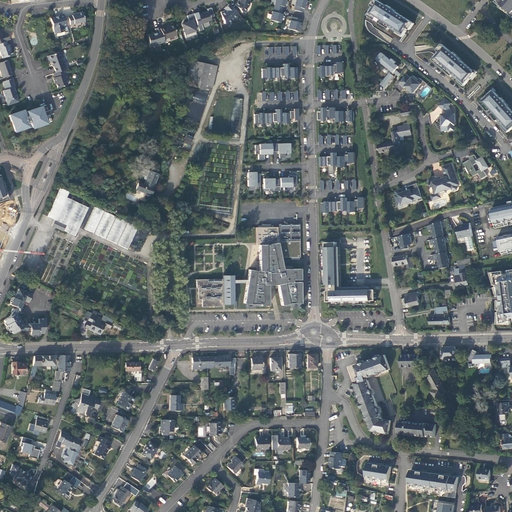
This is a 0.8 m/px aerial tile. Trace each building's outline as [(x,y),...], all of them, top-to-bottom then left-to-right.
[(237,13),(240,10),(242,12),(247,7),(249,6),(249,3),(249,2),(249,0),(237,0),(237,2),(235,5),(232,7),(237,13)] [(285,0),(274,0),(274,4),(274,8),(281,10),(282,7),(282,6),(283,2),(285,3),(285,0)] [(306,0),(304,0),(295,0),(294,6),(295,6),(294,10),(301,12),(302,9),(302,8),(303,4),(305,5),(306,0)] [(373,7),(368,15),(371,17),(372,16),(384,23),(383,25),(387,27),(390,29),(391,27),(404,36),(408,29),(412,22),(396,12),(397,11),(387,5),(386,6),(377,0),(373,7)] [(511,0),(498,0),(496,3),(503,8),(504,7),(509,11),(508,13),(511,16),(511,0)] [(231,20),(234,20),(236,17),(235,16),(238,14),(237,13),(232,7),(228,4),(225,7),(227,9),(225,10),(220,12),(224,24),(227,24),(231,20)] [(272,11),(269,20),(279,23),(281,18),(279,18),(280,14),(281,10),(274,8),(273,12),(272,11)] [(194,16),(197,27),(199,31),(203,30),(201,24),(211,20),(208,11),(202,13),(202,12),(197,14),(198,15),(194,16)] [(82,12),(68,16),(70,25),(85,21),(82,12)] [(194,28),(197,27),(194,16),(193,13),(187,16),(189,22),(181,24),(186,38),(196,35),(194,28)] [(68,32),(63,14),(58,15),(59,17),(56,18),(55,17),(50,18),(54,34),(64,31),(64,33),(68,32)] [(372,16),(371,17),(383,25),(384,23),(372,16)] [(290,20),(287,29),(298,31),(299,27),(297,26),(298,22),(299,22),(300,19),(292,17),(291,20),(290,20)] [(160,28),(163,39),(176,35),(173,25),(170,27),(164,28),(164,27),(160,28)] [(163,39),(160,28),(159,27),(155,28),(156,33),(154,34),(153,32),(148,34),(149,47),(153,46),(154,48),(160,46),(159,44),(164,42),(163,39)] [(0,42),(6,41),(9,40),(6,33),(2,34),(0,29),(0,42)] [(8,45),(6,41),(0,42),(0,52),(2,58),(12,55),(10,49),(9,44),(8,45)] [(439,52),(433,59),(436,62),(437,60),(448,70),(446,71),(450,74),(452,76),(453,75),(465,85),(470,79),(476,73),(461,60),(462,59),(453,52),(453,53),(444,46),(439,52)] [(53,67),(55,73),(63,70),(67,69),(65,63),(63,64),(59,52),(47,56),(49,61),(50,61),(52,66),(53,67)] [(394,73),(399,77),(401,74),(396,70),(399,67),(396,64),(397,62),(393,59),(391,60),(382,53),(377,59),(391,71),(384,80),(389,83),(394,76),(392,75),(394,73)] [(12,74),(8,60),(0,62),(0,70),(2,78),(6,76),(11,75),(12,74)] [(216,66),(190,60),(185,85),(211,91),(216,66)] [(437,60),(436,62),(446,71),(448,70),(437,60)] [(335,65),(335,66),(335,72),(339,72),(339,74),(344,73),(344,62),(339,62),(339,65),(337,65),(335,65)] [(288,77),(287,67),(287,64),(282,64),(282,67),(281,68),(279,68),(279,76),(283,76),(283,77),(288,77)] [(327,76),(326,66),(323,66),(321,66),(321,67),(318,67),(318,77),(322,76),(322,77),(327,77),(327,76)] [(335,72),(335,66),(331,66),(326,66),(327,76),(335,76),(335,72)] [(270,68),(270,67),(267,67),(265,67),(265,68),(261,69),(262,78),(265,78),(265,79),(270,79),(270,78),(270,68)] [(292,67),(287,67),(288,77),(297,77),(296,67),(292,67)] [(279,76),(279,68),(274,68),(270,68),(270,78),(279,77),(279,76)] [(55,73),(53,74),(54,77),(53,78),(54,83),(55,83),(57,88),(67,85),(64,75),(64,74),(63,70),(55,73)] [(425,87),(427,84),(420,78),(418,80),(414,76),(412,78),(407,75),(399,84),(404,88),(405,87),(407,85),(410,88),(409,89),(408,93),(416,94),(416,91),(419,88),(421,89),(424,86),(425,87)] [(15,87),(12,78),(7,80),(2,82),(5,90),(3,91),(8,105),(18,101),(13,87),(15,87)] [(196,90),(192,100),(205,105),(208,95),(196,90)] [(488,96),(480,102),(483,105),(484,104),(494,115),(492,116),(495,119),(497,121),(499,120),(509,132),(511,128),(511,110),(508,107),(509,106),(502,98),(501,98),(493,90),(488,96)] [(234,111),(236,111),(235,114),(241,115),(242,98),(235,98),(234,111)] [(449,130),(455,130),(455,125),(456,125),(455,114),(452,114),(452,110),(448,107),(452,104),(445,98),(439,106),(445,111),(448,111),(449,114),(447,114),(443,115),(443,120),(441,120),(442,126),(448,125),(449,130)] [(484,104),(483,105),(492,116),(494,115),(484,104)] [(11,120),(15,130),(20,129),(21,129),(29,127),(27,123),(30,122),(32,128),(52,121),(50,115),(45,116),(44,112),(48,111),(46,105),(27,111),(27,113),(24,114),(23,110),(10,115),(12,120),(11,120)] [(328,117),(328,110),(328,108),(322,108),(323,112),(321,112),(319,112),(319,120),(323,120),(323,121),(328,121),(328,117)] [(337,118),(336,111),(336,108),(331,108),(331,110),(329,110),(328,110),(328,117),(332,117),(332,120),(337,118)] [(280,122),(280,113),(280,109),(275,109),(275,113),(273,113),(271,113),(271,121),(275,121),(275,122),(280,122)] [(289,111),(289,113),(289,118),(293,118),(293,121),(298,119),(297,109),(292,109),(292,111),(290,111),(289,111)] [(349,112),(345,112),(345,121),(349,121),(349,122),(354,122),(354,110),(351,110),(349,110),(349,112)] [(345,121),(345,112),(345,111),(341,111),(336,111),(337,118),(337,121),(345,121)] [(263,123),(262,113),(259,113),(257,113),(257,114),(254,114),(254,123),(258,123),(258,124),(263,124),(263,123)] [(271,121),(271,113),(267,113),(262,113),(263,123),(271,123),(271,121)] [(289,118),(289,113),(284,113),(280,113),(280,122),(289,122),(289,118)] [(402,149),(401,140),(401,137),(404,136),(412,135),(410,123),(406,124),(406,126),(399,127),(399,131),(393,132),(392,132),(394,141),(391,142),(378,144),(379,148),(379,147),(378,147),(377,147),(376,148),(376,149),(376,150),(377,150),(377,151),(378,151),(378,150),(379,150),(380,153),(402,149)] [(184,143),(189,145),(193,137),(187,135),(184,143)] [(271,144),(271,142),(264,143),(264,144),(258,144),(258,145),(254,145),(255,154),(258,154),(258,159),(264,159),(264,154),(264,151),(271,151),(271,144)] [(271,144),(271,151),(279,151),(279,158),(284,158),(284,153),(289,153),(288,143),(271,144)] [(346,155),(346,156),(346,162),(350,162),(350,164),(355,163),(355,152),(350,153),(350,155),(348,155),(346,155)] [(338,166),(337,156),(337,153),(332,153),(333,157),(331,157),(329,157),(329,165),(333,165),(333,166),(338,166)] [(487,176),(484,171),(490,167),(483,157),(478,160),(475,155),(469,157),(471,159),(464,163),(472,177),(479,173),(482,179),(487,176)] [(346,162),(346,156),(342,156),(337,156),(338,166),(347,166),(346,162)] [(329,168),(329,165),(329,157),(325,157),(320,157),(320,168),(329,168)] [(440,195),(446,193),(445,190),(452,188),(452,190),(454,191),(457,190),(458,188),(457,186),(456,184),(459,183),(452,164),(443,167),(447,178),(447,180),(442,181),(442,179),(441,179),(437,180),(437,178),(436,178),(435,177),(430,179),(429,180),(430,184),(430,186),(431,186),(432,188),(434,187),(436,193),(439,192),(440,195)] [(145,180),(149,171),(142,168),(139,175),(144,177),(143,179),(145,180)] [(253,170),(248,170),(248,186),(255,186),(255,189),(260,189),(259,173),(255,174),(253,174),(253,172),(253,170)] [(150,195),(158,174),(149,171),(145,180),(144,184),(138,182),(135,189),(150,195)] [(296,176),(288,176),(288,179),(286,179),(286,178),(279,178),(279,179),(279,187),(283,187),(283,190),(291,190),(291,187),(296,186),(296,176)] [(271,178),(263,178),(263,188),(268,188),(268,191),(280,190),(279,187),(279,179),(273,179),(271,179),(271,178)] [(419,201),(423,200),(417,183),(409,186),(410,190),(406,192),(407,193),(403,194),(401,190),(396,192),(397,195),(395,196),(397,202),(401,200),(403,205),(408,202),(408,204),(413,202),(413,201),(418,199),(419,201)] [(439,192),(436,193),(431,195),(433,201),(441,198),(440,195),(439,192)] [(66,197),(55,220),(66,225),(63,231),(75,236),(88,208),(66,197)] [(356,201),(356,207),(360,207),(360,209),(365,208),(365,197),(360,198),(360,200),(358,200),(356,200),(356,201)] [(348,211),(347,201),(347,198),(342,198),(342,202),(341,202),(339,202),(339,210),(343,210),(343,211),(348,211)] [(0,250),(1,249),(15,216),(8,200),(0,202),(0,250)] [(330,212),(330,202),(330,201),(327,201),(325,202),(325,203),(321,203),(321,212),(325,212),(325,213),(330,213),(330,212)] [(356,211),(356,207),(356,201),(352,201),(347,201),(348,211),(356,211)] [(339,210),(339,202),(334,202),(330,202),(330,212),(339,212),(339,210)] [(511,202),(487,208),(493,230),(511,225),(511,202)] [(94,207),(84,230),(128,249),(138,226),(94,207)] [(55,220),(52,227),(63,231),(66,225),(55,220)] [(432,230),(434,239),(443,237),(442,234),(443,233),(441,221),(428,226),(429,231),(432,230)] [(473,236),(470,223),(463,224),(464,225),(457,226),(459,239),(460,238),(465,237),(473,236)] [(289,304),(300,303),(300,282),(292,282),(292,280),(300,280),(299,269),(292,269),(292,266),(282,266),(280,258),(299,257),(299,224),(279,224),(279,233),(277,233),(277,227),(256,227),(256,245),(259,245),(259,271),(248,269),(247,280),(233,280),(232,280),(232,276),(225,276),(225,280),(222,280),(222,279),(196,280),(196,288),(198,288),(198,299),(202,299),(202,307),(223,307),(223,304),(223,302),(225,302),(225,304),(233,304),(232,283),(233,283),(246,283),(243,303),(251,304),(260,304),(260,306),(268,306),(267,285),(273,285),(274,289),(278,288),(281,305),(289,304)] [(400,241),(402,250),(409,248),(408,245),(412,244),(410,233),(398,237),(399,241),(400,241)] [(511,233),(495,237),(500,256),(511,253),(511,233)] [(434,239),(431,240),(432,245),(435,244),(437,254),(446,252),(445,248),(446,248),(444,237),(443,237),(434,239)] [(337,247),(337,242),(326,242),(326,247),(327,285),(329,285),(329,291),(327,291),(328,302),(332,302),(373,301),(376,301),(376,290),(371,290),(338,291),(337,247)] [(340,247),(337,247),(338,291),(371,290),(371,288),(371,286),(342,287),(340,247)] [(449,263),(447,252),(446,252),(437,254),(434,255),(435,260),(438,259),(440,269),(449,267),(448,263),(449,263)] [(393,258),(395,266),(407,264),(407,269),(414,267),(412,257),(408,258),(407,255),(393,258)] [(469,284),(466,264),(460,265),(460,268),(455,269),(458,286),(469,284)] [(511,273),(509,274),(504,274),(500,275),(500,272),(494,272),(496,285),(496,287),(496,288),(498,287),(499,297),(501,296),(501,300),(500,300),(501,309),(499,310),(499,312),(501,323),(511,322),(510,318),(511,318),(511,273)] [(225,302),(223,302),(223,304),(233,304),(233,283),(232,283),(233,304),(225,304),(225,302)] [(24,292),(18,289),(14,298),(12,297),(9,304),(16,307),(18,308),(21,301),(21,300),(23,300),(28,302),(32,293),(25,290),(24,292)] [(417,292),(408,294),(406,298),(408,307),(420,305),(418,297),(417,292)] [(21,301),(18,308),(16,307),(15,310),(12,308),(10,311),(12,312),(14,313),(14,314),(17,318),(18,317),(16,313),(16,312),(17,310),(19,311),(23,300),(21,300),(21,301)] [(111,323),(113,319),(103,315),(101,319),(95,316),(95,315),(87,311),(84,317),(88,319),(84,327),(100,334),(104,326),(109,328),(112,323),(111,323)] [(3,320),(6,324),(5,325),(8,330),(9,329),(12,334),(19,329),(23,329),(23,326),(22,326),(20,323),(21,322),(18,317),(17,318),(14,314),(14,313),(12,312),(10,316),(3,320)] [(497,324),(511,325),(511,322),(501,323),(499,312),(498,312),(497,324)] [(445,324),(451,324),(449,317),(445,317),(445,314),(442,314),(435,314),(430,314),(430,324),(445,324)] [(43,333),(45,318),(38,318),(38,323),(38,325),(29,325),(29,327),(29,335),(37,335),(37,333),(43,333)] [(23,325),(21,322),(20,323),(22,326),(23,326),(23,329),(23,331),(26,331),(26,327),(29,327),(29,325),(38,325),(38,323),(27,323),(27,325),(24,325),(23,325)] [(461,347),(443,347),(443,358),(457,358),(457,354),(461,354),(461,352),(461,347)] [(490,366),(490,354),(475,354),(475,350),(468,350),(468,360),(472,360),(472,363),(485,364),(485,365),(490,366)] [(299,353),(288,354),(288,368),(299,367),(299,353)] [(312,354),(307,354),(307,368),(316,368),(316,355),(312,356),(312,354)] [(401,354),(401,367),(418,367),(418,366),(419,366),(419,354),(401,354)] [(41,356),(41,365),(55,365),(54,355),(41,356)] [(59,388),(60,382),(61,379),(62,371),(69,371),(69,355),(58,355),(58,371),(55,371),(52,387),(59,388)] [(397,392),(389,370),(391,370),(385,355),(382,356),(379,355),(376,356),(374,359),(366,362),(364,361),(360,362),(359,365),(355,366),(359,376),(357,377),(359,381),(355,383),(358,392),(357,394),(358,398),(361,399),(366,415),(365,417),(367,421),(369,422),(373,431),(375,432),(376,434),(380,434),(382,433),(389,434),(391,421),(383,419),(381,413),(382,411),(380,407),(378,406),(377,403),(384,400),(385,401),(391,399),(390,395),(397,392)] [(41,356),(33,356),(32,366),(30,376),(34,377),(36,368),(36,366),(41,365),(41,356)] [(207,365),(207,368),(213,368),(213,366),(229,366),(229,374),(234,374),(235,358),(229,358),(229,356),(207,357),(207,365)] [(207,368),(207,365),(207,357),(192,357),(192,369),(207,368)] [(280,357),(269,358),(270,369),(270,370),(280,370),(280,357)] [(266,368),(265,358),(261,359),(261,358),(250,358),(251,369),(262,369),(262,368),(266,368)] [(153,359),(148,369),(152,371),(157,361),(153,359)] [(11,374),(25,374),(25,363),(17,363),(17,362),(11,362),(11,374)] [(139,371),(139,363),(132,363),(132,362),(125,362),(125,370),(134,370),(134,380),(140,380),(140,371),(139,371)] [(434,389),(435,391),(432,394),(437,399),(446,391),(434,369),(426,374),(434,389)] [(59,388),(52,387),(51,390),(45,389),(43,398),(39,397),(38,402),(53,405),(55,391),(58,392),(59,388)] [(19,400),(18,406),(21,407),(22,407),(25,395),(26,392),(19,391),(17,399),(19,400)] [(116,404),(125,410),(128,406),(130,407),(132,403),(131,402),(133,398),(124,392),(116,404)] [(83,414),(84,416),(85,417),(87,416),(88,417),(89,416),(91,410),(91,408),(97,409),(100,401),(97,400),(97,398),(94,397),(94,396),(88,394),(87,395),(81,393),(79,398),(73,400),(74,402),(77,405),(75,411),(81,413),(82,413),(82,411),(84,412),(83,414)] [(170,395),(169,410),(178,410),(178,403),(178,395),(170,395)] [(223,410),(234,410),(233,397),(223,397),(223,410)] [(21,407),(18,406),(16,405),(16,407),(0,400),(0,407),(14,412),(13,413),(18,415),(21,407)] [(72,414),(75,411),(77,405),(74,402),(70,406),(72,408),(69,411),(72,414)] [(509,402),(498,403),(498,408),(500,408),(500,415),(501,421),(507,421),(506,414),(510,414),(509,406),(510,406),(509,402)] [(116,415),(110,426),(122,432),(128,420),(116,415)] [(34,425),(29,423),(27,430),(33,432),(33,430),(44,432),(48,419),(37,416),(34,425)] [(162,425),(161,435),(167,435),(167,431),(173,431),(173,425),(174,424),(174,420),(161,420),(161,425),(162,425)] [(406,421),(399,421),(398,434),(435,437),(437,424),(429,424),(429,423),(425,423),(410,422),(411,422),(406,421)] [(0,423),(0,441),(4,443),(10,426),(0,423)] [(219,423),(209,423),(209,436),(220,436),(220,431),(219,431),(219,423)] [(76,449),(77,445),(79,440),(68,436),(69,434),(64,433),(65,433),(61,431),(57,440),(61,442),(61,443),(65,445),(64,446),(68,447),(69,446),(76,449)] [(504,434),(503,435),(504,449),(511,448),(511,438),(509,438),(509,433),(504,434)] [(276,435),(271,435),(271,450),(289,449),(289,438),(283,438),(283,439),(277,440),(277,437),(276,435)] [(110,442),(99,436),(96,441),(99,442),(94,454),(103,459),(109,447),(108,446),(110,442)] [(30,445),(32,439),(22,437),(20,446),(22,447),(20,452),(29,454),(28,456),(37,459),(39,450),(33,448),(34,446),(30,445)] [(254,449),(256,450),(260,450),(261,449),(267,449),(267,437),(259,437),(259,438),(254,438),(254,449)] [(304,449),(307,449),(309,448),(308,438),(301,438),(301,437),(296,437),(296,448),(303,448),(304,449)] [(144,450),(142,453),(150,459),(158,447),(149,442),(147,446),(146,445),(143,449),(144,450)] [(80,446),(77,445),(76,449),(69,446),(68,447),(67,450),(67,449),(66,452),(64,452),(62,457),(64,458),(63,461),(72,464),(75,456),(77,455),(80,446)] [(183,456),(192,464),(196,460),(195,459),(201,453),(193,445),(183,456)] [(331,464),(331,466),(332,468),(342,468),(342,460),(342,459),(343,459),(344,453),(331,452),(331,457),(330,457),(330,462),(332,462),(332,464),(331,464)] [(242,464),(234,456),(230,460),(231,461),(226,466),(233,473),(235,473),(238,470),(238,468),(242,464)] [(365,484),(389,488),(392,466),(384,465),(384,464),(380,463),(380,465),(368,463),(365,484)] [(20,469),(19,471),(17,469),(18,466),(12,464),(10,470),(15,472),(16,472),(17,473),(13,478),(25,487),(32,479),(28,476),(29,475),(25,471),(24,472),(20,469)] [(147,470),(138,464),(130,476),(138,481),(143,474),(144,474),(147,470)] [(171,469),(171,471),(167,475),(173,482),(178,477),(179,478),(182,474),(174,466),(171,469)] [(491,470),(479,469),(478,479),(490,480),(491,470)] [(299,470),(299,483),(300,483),(308,483),(308,470),(299,470)] [(408,491),(434,495),(431,511),(453,511),(459,477),(451,476),(451,474),(447,473),(447,475),(427,472),(428,470),(424,470),(423,472),(411,470),(408,491)] [(268,484),(269,473),(264,472),(263,473),(257,473),(256,475),(255,484),(261,484),(261,483),(268,484)] [(152,477),(143,488),(147,492),(157,481),(152,477)] [(214,494),(218,489),(220,489),(223,486),(214,478),(211,481),(211,482),(206,487),(210,491),(211,491),(214,494)] [(63,480),(56,491),(65,498),(68,494),(67,493),(72,486),(63,480)] [(299,483),(287,483),(287,487),(284,490),(287,493),(287,496),(290,496),(296,497),(296,494),(298,494),(298,490),(299,491),(300,483),(299,483)] [(116,494),(112,499),(113,501),(120,506),(127,495),(128,496),(130,493),(121,486),(119,489),(118,489),(116,493),(116,494)] [(347,497),(348,490),(337,488),(336,495),(347,497)] [(254,500),(247,498),(245,505),(246,505),(245,511),(246,511),(251,511),(255,511),(257,507),(258,506),(259,502),(253,500),(254,500)] [(46,510),(49,506),(41,500),(38,504),(46,510)] [(135,500),(129,509),(132,511),(133,511),(134,511),(144,511),(147,509),(135,500)] [(297,506),(298,501),(288,500),(286,511),(296,511),(297,510),(295,508),(296,507),(297,506)]
